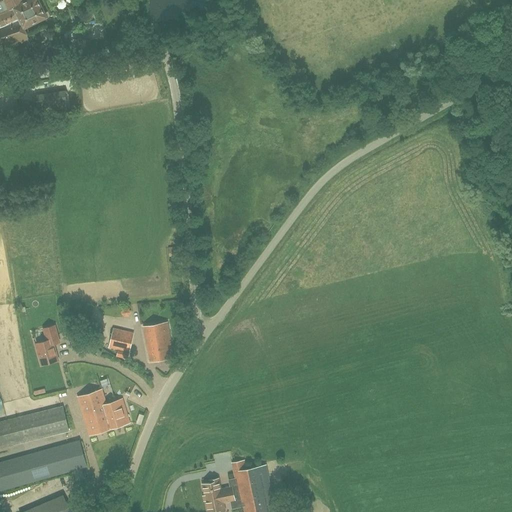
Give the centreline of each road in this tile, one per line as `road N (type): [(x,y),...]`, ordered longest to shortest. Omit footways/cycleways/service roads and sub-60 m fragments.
road 1 (unclassified): [(206,335),(193,302),(176,97),(162,51),(115,51),(0,82)]
road 2 (unclassified): [(206,335),(331,172),(511,65)]
road 3 (unclassified): [(121,511),(161,399),(206,335)]
